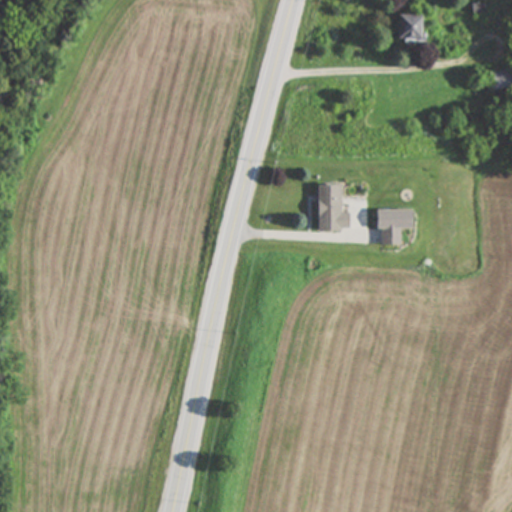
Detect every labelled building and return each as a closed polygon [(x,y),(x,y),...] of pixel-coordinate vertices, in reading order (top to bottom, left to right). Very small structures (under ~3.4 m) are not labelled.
[(481,11),(478,2),(466,7),(469,15),(481,11)] [(417,41),(417,15),(393,15),(393,41),(417,41)] [(488,72),(490,90),(511,88),(511,79),(511,70),(488,72)] [(337,187),(313,187),(314,233),(345,232),(345,214),(337,214),(337,187)] [(408,231),(408,211),(373,211),(373,231),(378,231),(378,247),(398,247),(398,231),(408,231)]
